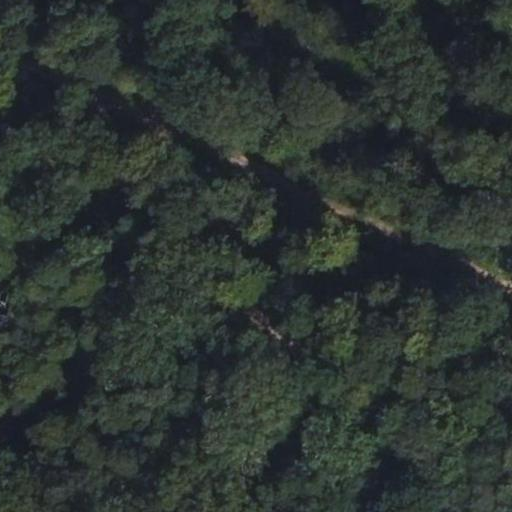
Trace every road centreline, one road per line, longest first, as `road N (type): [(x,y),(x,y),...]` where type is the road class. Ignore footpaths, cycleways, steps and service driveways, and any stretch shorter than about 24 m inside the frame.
road 1 (track): [(0,93),(140,211),(458,511)]
road 2 (unknown): [(0,43),(511,291)]
